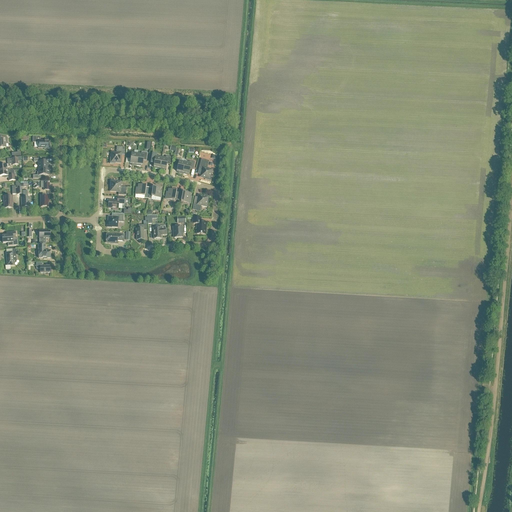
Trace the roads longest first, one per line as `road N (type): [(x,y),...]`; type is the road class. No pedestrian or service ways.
road 1 (residential): [(91,221),(105,252),(211,242),(211,188),(109,169),(99,211)]
road 2 (track): [(511,228),(479,511)]
